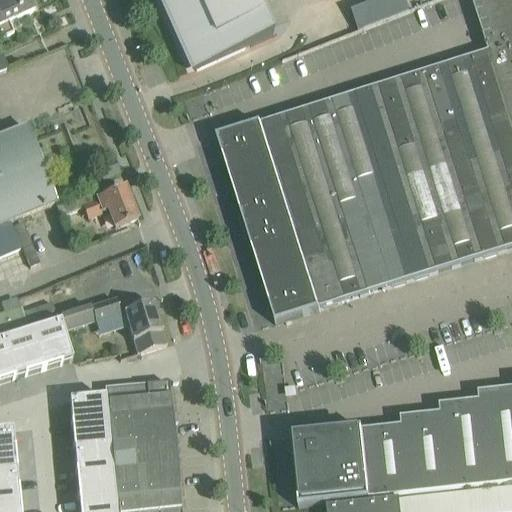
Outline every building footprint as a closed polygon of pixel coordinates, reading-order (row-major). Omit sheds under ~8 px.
[(0,0),(0,41),(14,36),(9,25),(34,13),(27,0),(0,0)] [(163,0),(196,73),(272,39),(254,0),(163,0)] [(511,0),(471,0),(489,56),(218,141),(276,325),(511,251),(511,0)] [(402,0),(383,0),(347,14),(355,36),(408,16),(402,0)] [(0,75),(8,72),(1,54),(0,54),(0,75)] [(0,229),(57,206),(26,128),(0,138),(0,229)] [(114,163),(96,170),(102,184),(119,177),(114,163)] [(138,222),(124,190),(97,201),(94,192),(55,208),(60,219),(82,210),(87,221),(106,213),(114,232),(138,222)] [(23,225),(13,229),(30,270),(40,266),(23,225)] [(0,268),(21,259),(9,227),(0,230),(0,268)] [(136,358),(166,349),(153,306),(119,317),(115,302),(59,320),(59,322),(60,324),(72,360),(63,331),(94,322),(95,325),(108,321),(111,331),(128,330),(136,358)] [(22,314),(20,310),(0,316),(0,340),(59,322),(59,320),(57,321),(51,306),(22,314)] [(60,324),(0,342),(0,384),(72,362),(72,360),(60,324)] [(146,388),(105,391),(105,399),(116,511),(180,511),(172,426),(177,426),(176,416),(171,417),(168,386),(146,388)] [(368,503),(368,504),(511,487),(511,392),(478,396),(479,404),(440,409),(440,417),(401,422),(402,430),(362,434),(362,432),(291,440),(298,510),(368,503)] [(116,511),(105,399),(68,403),(78,511),(116,511)] [(19,511),(12,432),(0,433),(0,511),(19,511)] [(511,511),(511,491),(348,510),(333,511),(511,511)]
